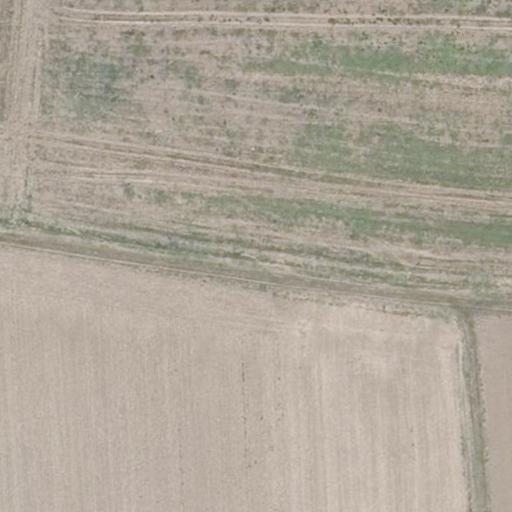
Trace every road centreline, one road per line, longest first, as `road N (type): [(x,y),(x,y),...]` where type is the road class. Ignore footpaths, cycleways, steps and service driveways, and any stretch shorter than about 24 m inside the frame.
road 1 (track): [(0,240),(310,292),(442,302)]
road 2 (track): [(456,511),(442,302)]
